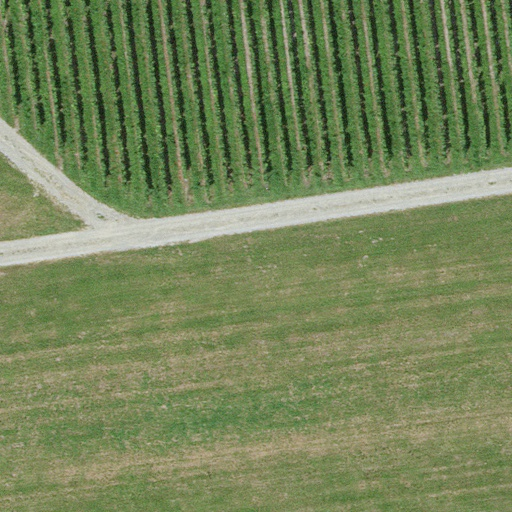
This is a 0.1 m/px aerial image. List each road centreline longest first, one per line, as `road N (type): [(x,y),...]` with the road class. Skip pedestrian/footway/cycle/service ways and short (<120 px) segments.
road 1 (track): [(132,247),(511,192)]
road 2 (track): [(132,247),(0,129)]
road 3 (track): [(0,266),(132,247)]
